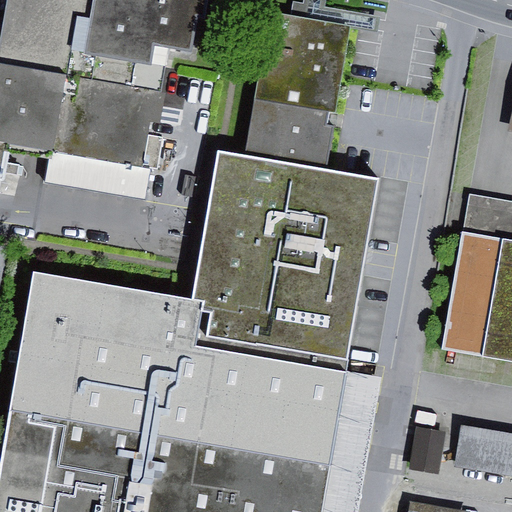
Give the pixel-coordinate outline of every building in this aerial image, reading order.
[(0,186),(7,145),(49,153),(43,186),(148,204),(154,170),(160,171),(167,136),(155,134),(171,47),(198,52),(207,0),(7,0),(0,43),(0,186)] [(293,2),(291,15),(312,18),(351,25),(377,30),(380,17),(325,7),(326,0),(304,0),(304,4),(293,2)] [(291,15),(273,12),(245,158),(328,173),(336,122),(351,25),(312,18),(291,15)] [(245,158),(219,154),(193,305),(202,306),(200,313),(213,316),(209,336),(347,361),(379,182),(328,173),(245,158)] [(511,203),(470,196),(445,350),(511,360),(511,203)] [(193,305),(35,278),(11,412),(331,468),(347,375),(194,349),(200,313),(202,306),(193,305)] [(359,511),(382,381),(347,375),(322,511),(359,511)] [(323,511),(331,468),(11,412),(0,474),(0,511),(323,511)] [(511,435),(461,427),(454,467),(511,477),(511,435)] [(446,434),(417,428),(409,470),(437,476),(446,434)] [(466,511),(411,503),(409,511),(466,511)]
